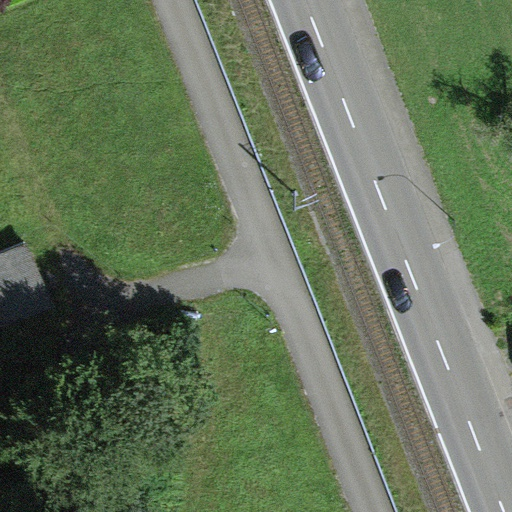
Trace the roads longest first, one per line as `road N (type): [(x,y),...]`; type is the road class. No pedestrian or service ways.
road 1 (primary): [(301,0),(500,511)]
road 2 (residential): [(368,511),(171,0)]
road 3 (track): [(114,293),(49,237),(0,116)]
